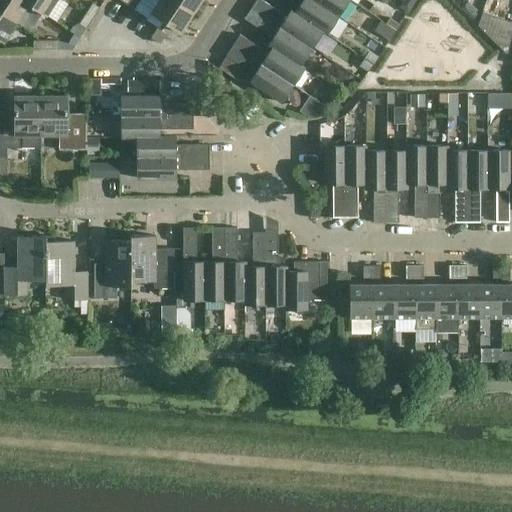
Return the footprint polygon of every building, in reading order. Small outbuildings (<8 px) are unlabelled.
[(0,0),(0,12),(16,23),(28,4),(22,0),(0,0)] [(22,0),(28,4),(46,16),(56,0),(22,0)] [(193,13),(172,0),(159,0),(150,14),(180,33),(193,13)] [(172,0),(193,13),(201,0),(172,0)] [(312,49),(323,32),(295,13),(296,13),(292,10),(287,17),(260,0),(257,0),(252,9),(312,49)] [(338,17),(312,0),(289,0),(300,7),(296,13),(295,13),(323,32),(327,35),(338,17)] [(312,0),(338,17),(349,0),(312,0)] [(415,0),(400,0),(402,1),(399,7),(407,12),(415,0)] [(93,19),(100,8),(92,3),(85,14),(93,19)] [(301,66),(301,65),(312,49),(252,9),(245,20),(273,38),(269,45),(273,48),(273,47),(301,66)] [(16,23),(0,12),(0,40),(3,42),(16,23)] [(86,29),(93,19),(85,14),(79,24),(86,29)] [(160,44),(166,35),(157,30),(151,38),(160,44)] [(233,46),(294,86),(305,68),(301,65),(301,66),(273,47),(273,48),(269,54),(240,35),(233,46)] [(46,49),(45,41),(33,41),(33,50),(46,49)] [(45,41),(46,49),(58,49),(58,41),(45,41)] [(294,86),(233,46),(226,56),(255,75),(250,82),(282,103),(294,86)] [(370,50),(364,59),(373,65),(378,56),(370,50)] [(368,72),(373,65),(364,59),(359,66),(368,72)] [(127,80),(127,92),(159,92),(159,80),(127,80)] [(40,136),(41,136),(41,96),(15,96),(15,121),(0,121),(0,115),(0,114),(0,148),(41,148),(40,136)] [(67,96),(41,96),(41,136),(59,136),(59,151),(87,150),(87,114),(86,114),(86,120),(67,120),(67,96)] [(122,117),(194,117),(194,104),(160,104),(160,96),(122,96),(122,117)] [(194,117),(122,117),(122,138),(138,138),(138,158),(210,158),(210,145),(176,145),(176,137),(160,137),(160,130),(194,130),(194,117)] [(346,218),(346,146),(325,146),(325,185),(333,185),(333,218),(346,218)] [(367,146),(346,146),(346,218),(358,218),(358,185),(365,185),(366,185),(366,151),(367,151),(367,146)] [(406,146),(406,151),(407,151),(407,184),(415,184),(415,218),(427,218),(427,146),(406,146)] [(440,184),(447,184),(448,184),(447,151),(448,151),(448,146),(427,146),(427,218),(440,218),(440,184)] [(374,223),(386,223),(386,151),(367,151),(366,151),(366,185),(365,185),(365,189),(374,189),(374,223)] [(406,151),(386,151),(386,223),(399,223),(399,189),(407,189),(407,184),(407,151),(406,151)] [(448,151),(447,151),(448,184),(447,184),(447,189),(455,189),(455,223),(468,223),(468,151),(448,151)] [(488,189),(488,151),(468,151),(468,223),(481,223),(481,189),(488,189)] [(509,151),(488,151),(488,189),(497,189),(497,223),(509,223),(509,151)] [(210,158),(138,158),(138,179),(176,179),(176,170),(210,170),(210,158)] [(205,300),(205,262),(197,262),(197,228),(184,228),(184,300),(205,300)] [(213,262),(205,262),(205,300),(205,311),(225,311),(225,300),(225,228),(212,228),(213,262)] [(238,228),(225,228),(225,300),(245,300),(246,300),(246,267),(246,262),(238,262),(238,228)] [(266,305),(266,233),(253,233),(253,267),(246,267),(246,300),(245,300),(245,305),(266,305)] [(278,233),(266,233),(266,305),(286,305),(286,271),(287,271),(287,267),(279,267),(278,233)] [(46,241),(47,241),(47,236),(19,236),(19,267),(5,267),(5,296),(27,295),(27,280),(46,280),(46,241)] [(131,236),(130,241),(131,241),(131,282),(132,282),(154,282),(154,289),(174,289),(174,249),(156,249),(156,236),(131,236)] [(46,280),(46,285),(66,285),(66,300),(88,300),(88,272),(74,272),(74,241),(47,241),(46,241),(46,280)] [(132,287),(132,282),(131,282),(131,241),(130,241),(106,241),(107,273),(96,273),(96,264),(94,264),(94,299),(117,299),(117,287),(132,287)] [(294,271),(287,271),(286,271),(286,305),(286,310),(307,310),(307,299),(327,299),(327,277),(320,277),(320,262),(294,262),(294,271)] [(372,279),(372,266),(363,266),(363,279),(372,279)] [(372,266),(372,279),(381,279),(381,266),(372,266)] [(407,279),(415,279),(415,266),(407,266),(407,279)] [(424,266),(415,266),(415,279),(424,279),(424,266)] [(450,279),(459,279),(459,266),(450,266),(450,279)] [(467,266),(459,266),(459,279),(467,279),(467,266)] [(493,279),(502,279),(502,266),(493,266),(493,279)] [(502,285),(502,318),(511,318),(511,284),(510,285),(510,266),(502,266),(502,279),(502,285)] [(372,318),(372,285),(350,285),(350,318),(372,318)] [(394,285),(372,285),(372,318),(394,318),(394,285)] [(394,285),(394,318),(415,318),(415,285),(394,285)] [(437,285),(415,285),(415,318),(416,318),(416,330),(437,330),(437,285)] [(458,285),(437,285),(437,330),(458,330),(458,318),(458,285)] [(480,285),(458,285),(458,318),(480,318),(480,285)] [(502,318),(502,285),(480,285),(480,318),(502,318)] [(267,339),(268,313),(252,313),(252,338),(267,339)]
